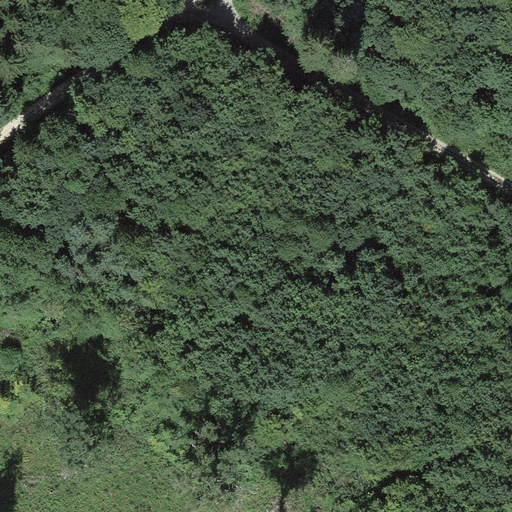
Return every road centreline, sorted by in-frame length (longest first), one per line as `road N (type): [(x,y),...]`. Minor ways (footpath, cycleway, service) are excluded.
road 1 (track): [(221,0),(511,177)]
road 2 (track): [(185,0),(0,135)]
